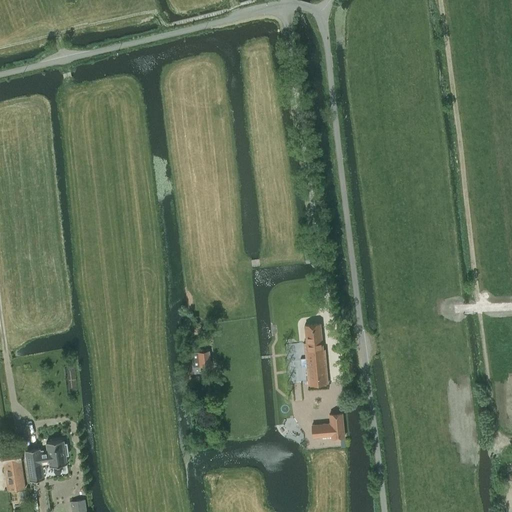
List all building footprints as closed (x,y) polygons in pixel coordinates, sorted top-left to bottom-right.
[(306,357),(301,358),(301,366),(307,366),(308,384),(327,383),(324,349),(322,350),(320,324),(305,325),(306,342),(303,343),(304,351),(306,351),(306,357)] [(206,350),(191,352),(194,373),(200,372),(200,366),(208,365),(206,350)] [(329,414),(330,423),(312,424),(313,437),(331,435),(331,438),(344,437),(342,413),(329,414)] [(40,448),(25,450),(25,451),(30,480),(29,480),(43,478),(41,463),(49,462),(50,466),(66,463),(65,455),(68,454),(67,443),(63,443),(63,440),(63,439),(46,442),(46,443),(47,451),(40,452),(39,449),(40,449),(40,448)] [(23,472),(20,452),(20,450),(2,453),(8,491),(25,488),(23,472)] [(76,500),(77,511),(86,511),(85,499),(76,500)]
